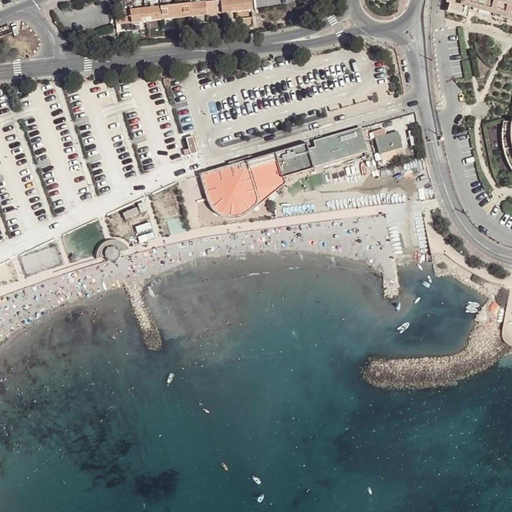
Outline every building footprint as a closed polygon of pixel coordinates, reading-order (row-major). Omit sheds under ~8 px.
[(248,0),(225,0),(113,13),(115,26),(250,10),(248,0)] [(511,0),(450,0),(447,12),(462,16),(464,11),(465,4),(511,16),(511,0)] [(511,23),(511,16),(465,4),(464,11),(511,23)] [(511,172),(511,163),(509,158),(506,148),(505,131),(506,124),(502,123),(501,131),(502,149),(505,160),(511,172)] [(397,132),(373,139),(378,154),(401,148),(397,132)] [(229,167),(251,161),(250,157),(228,164),(229,167)] [(241,217),(251,208),(242,181),(256,177),(251,161),(229,167),(199,175),(206,199),(212,210),(219,216),(229,219),(241,217)] [(119,238),(116,237),(119,252),(107,255),(103,240),(100,243),(98,246),(97,250),(96,254),(97,258),(105,256),(106,258),(108,260),(110,261),(112,261),(114,262),(116,261),(118,260),(120,258),(121,256),(121,254),(121,252),(130,249),(128,245),(125,242),(122,239),(119,238)] [(103,240),(107,255),(119,252),(116,237),(111,237),(107,238),(103,240)]
